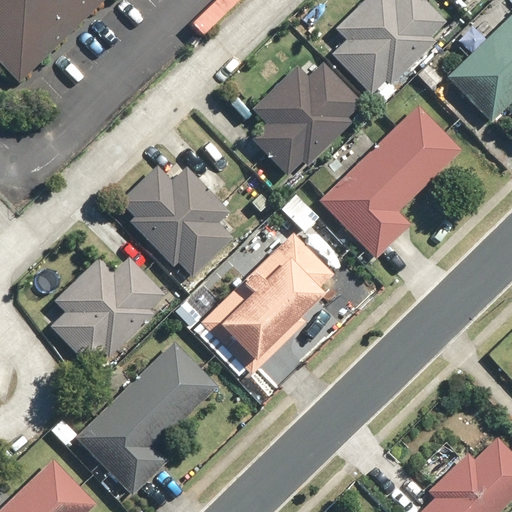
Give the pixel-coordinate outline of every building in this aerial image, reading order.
[(0,0),(0,52),(30,82),(112,0),(0,0)] [(384,0),(330,51),(371,94),(442,28),(415,0),(384,0)] [(511,25),(452,78),(491,123),(511,105),(511,25)] [(244,123),(285,171),(358,109),(317,61),(244,123)] [(415,113),(322,203),(365,247),(457,157),(415,113)] [(124,203),(186,275),(233,236),(171,163),(124,203)] [(341,247),(319,225),(308,236),(331,258),(341,247)] [(290,247),(207,323),(246,365),(328,289),(290,247)] [(116,268),(52,331),(87,367),(151,304),(116,268)] [(173,350),(81,437),(126,485),(219,398),(173,350)] [(419,511),(489,511),(511,490),(511,468),(490,445),(419,511)] [(89,511),(50,471),(7,511),(89,511)]
